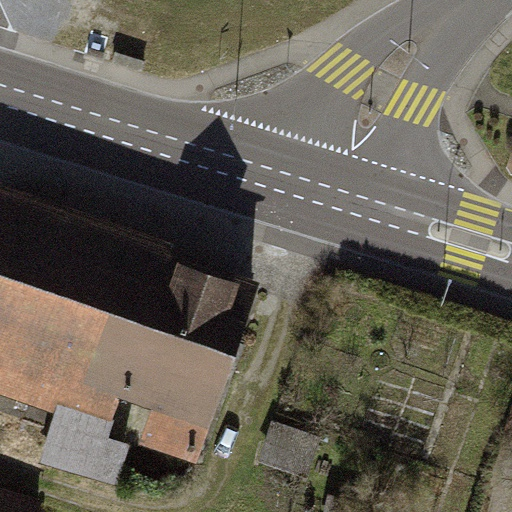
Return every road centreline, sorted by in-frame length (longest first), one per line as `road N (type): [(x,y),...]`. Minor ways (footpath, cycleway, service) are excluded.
road 1 (secondary): [(0,95),(331,197)]
road 2 (residential): [(331,197),(407,51),(468,0)]
road 3 (secondary): [(331,197),(511,252)]
